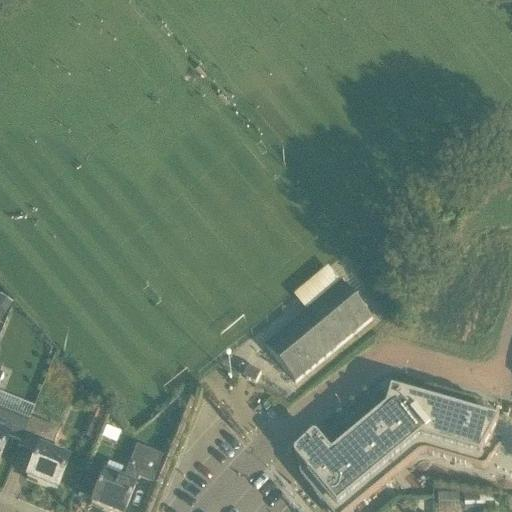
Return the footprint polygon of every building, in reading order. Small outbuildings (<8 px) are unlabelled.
[(343,285),(266,349),(296,385),(373,321),(343,285)] [(428,456),(481,471),(485,471),(488,468),(503,441),(494,436),(500,425),(393,394),(387,412),(352,442),(341,429),(321,445),(318,441),(315,440),(312,442),(297,456),(295,459),(296,463),(310,479),(323,495),(321,497),(333,511),(336,511),(337,511),(354,511),(418,459),(423,456),(428,456)] [(19,443),(27,422),(0,411),(0,458),(8,438),(19,443)] [(89,418),(82,436),(93,440),(101,422),(89,418)] [(27,422),(19,443),(20,443),(18,449),(36,456),(26,480),(56,492),(68,463),(50,455),(59,432),(30,420),(29,423),(27,422)] [(126,475),(136,480),(151,486),(163,458),(136,448),(126,475)] [(125,511),(134,490),(132,489),(103,477),(91,507),(103,511),(125,511)] [(421,489),(421,499),(432,499),(432,489),(421,489)]
